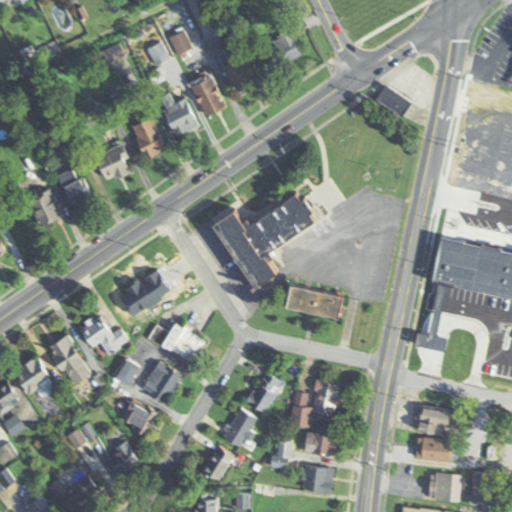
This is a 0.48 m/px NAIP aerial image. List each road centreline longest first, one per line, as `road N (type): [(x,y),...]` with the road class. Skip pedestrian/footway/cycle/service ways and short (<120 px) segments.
road 1 (secondary): [(364,511),(379,403),(452,58),(450,19)]
road 2 (tertiary): [(356,76),(0,314)]
road 3 (residential): [(157,208),(249,332),(511,398)]
road 4 (residential): [(144,511),(249,332)]
